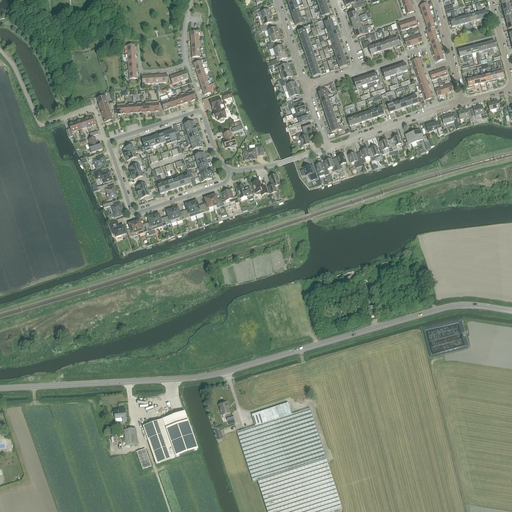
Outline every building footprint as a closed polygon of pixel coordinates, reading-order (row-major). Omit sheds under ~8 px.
[(352,4),(354,10),(365,6),(363,0),(354,3),(352,0),(343,0),(345,6),(352,4)] [(288,3),(290,9),(297,6),(295,1),(288,3)] [(318,6),(320,11),(327,9),(326,3),(318,6)] [(419,6),(422,14),(430,11),(427,3),(419,6)] [(412,4),(404,7),(407,15),(414,12),(412,4)] [(290,9),(292,15),(299,12),(297,6),(290,9)] [(505,17),(511,15),(511,8),(503,11),(505,17)] [(255,12),(254,12),(255,15),(256,14),(257,14),(258,17),(260,17),(261,20),(271,16),(270,13),(269,13),(268,10),(262,12),(261,9),(255,11),(255,12)] [(327,9),(320,11),(322,17),(329,14),(327,9)] [(456,9),(454,10),(454,13),(458,26),(464,24),(462,18),(458,19),(456,9)] [(469,9),(467,10),(470,23),(472,22),(473,24),(476,23),(476,21),(474,14),(471,15),(469,9)] [(422,14),(425,22),(432,19),(430,11),(422,14)] [(292,15),(294,20),(301,18),(299,12),(292,15)] [(356,12),(348,14),(350,20),(358,17),(356,12)] [(263,26),(260,27),(261,30),(267,28),(266,25),(273,23),(272,20),(271,16),(261,20),(263,26)] [(358,17),(350,20),(352,26),(360,23),(362,22),(361,18),(360,17),(358,17)] [(301,18),(294,20),(296,26),(303,24),(301,18)] [(326,29),(333,26),(331,20),(328,21),(327,19),(323,20),(326,29)] [(415,19),(407,21),(409,29),(417,26),(415,19)] [(427,30),(434,28),(435,27),(432,19),(425,22),(427,30)] [(409,29),(407,21),(399,24),(401,31),(409,29)] [(360,23),(352,26),(354,31),(362,29),(364,28),(364,27),(363,26),(361,27),(360,23)] [(328,34),(335,32),(333,26),(326,29),(328,34)] [(267,28),(261,30),(262,33),(267,31),(269,37),(279,34),(278,30),(277,30),(276,28),(269,30),(268,28),(267,28)] [(362,29),(354,31),(356,37),(364,35),(363,32),(365,31),(368,30),(367,29),(365,30),(364,30),(364,28),(362,29)] [(427,30),(429,38),(436,36),(434,28),(427,30)] [(305,29),(297,32),(299,38),(307,35),(305,29)] [(190,32),(191,41),(199,40),(198,32),(190,32)] [(335,32),(328,34),(326,35),(327,37),(329,37),(330,40),(337,38),(337,37),(338,37),(338,36),(337,35),(337,34),(336,34),(335,32)] [(271,44),(267,45),(268,48),(274,46),(273,43),(281,40),(280,38),(279,34),(269,37),(271,44)] [(307,35),(299,38),(301,43),(309,41),(307,35)] [(420,35),(412,37),(414,45),(422,42),(420,35)] [(393,36),(390,37),(394,47),(396,47),(397,48),(401,47),(401,46),(400,42),(399,41),(398,42),(397,38),(394,39),(393,36)] [(429,38),(432,46),(439,44),(436,36),(429,38)] [(385,42),(388,49),(394,47),(390,37),(387,38),(388,41),(385,42)] [(414,45),(412,37),(404,40),(406,48),(414,45)] [(330,40),(332,46),(339,43),(337,38),(330,40)] [(191,41),(192,49),(199,49),(199,40),(191,41)] [(388,49),(385,42),(385,40),(379,42),(380,43),(382,51),(388,49)] [(309,41),(301,43),(303,49),(311,46),(309,41)] [(376,53),(374,45),(371,46),(369,41),(362,44),(364,49),(368,48),(371,55),(376,53)] [(329,50),(333,49),(334,52),(341,49),(342,48),(341,46),(340,46),(339,43),(332,46),(328,47),(329,50)] [(382,51),(380,43),(374,45),(376,53),(382,51)] [(489,43),(483,44),(484,52),(488,51),(489,56),(492,56),(491,52),(490,50),(489,43)] [(432,46),(434,54),(442,52),(439,44),(432,46)] [(483,44),(476,46),(479,56),(485,54),(484,52),(483,44)] [(127,46),(127,54),(135,54),(134,45),(127,46)] [(274,46),(268,48),(269,51),(273,49),(275,56),(285,52),(284,48),(283,48),(283,46),(275,49),(274,46)] [(311,46),(303,49),(305,55),(313,52),(311,46)] [(476,46),(470,48),(472,55),(475,54),(477,60),(479,59),(480,59),(479,56),(476,46)] [(470,48),(464,49),(467,62),(470,62),(468,56),(472,55),(470,48)] [(199,49),(192,49),(192,58),(200,57),(199,49)] [(334,52),(336,57),(343,55),(341,49),(334,52)] [(464,49),(458,51),(459,58),(463,57),(465,63),(467,62),(464,49)] [(276,60),(270,63),(272,67),(274,66),(280,64),(279,61),(287,59),(286,56),(287,56),(285,52),(275,56),(276,60)] [(313,52),(305,55),(307,60),(314,58),(313,52)] [(442,52),(434,54),(437,62),(444,60),(442,52)] [(127,54),(128,63),(136,62),(135,54),(127,54)] [(343,55),(336,57),(333,58),(334,61),(336,60),(337,63),(345,61),(343,55)] [(314,58),(307,60),(309,66),(316,64),(314,58)] [(412,61),(414,69),(422,67),(419,58),(412,61)] [(193,64),(196,72),(204,69),(201,61),(193,64)] [(335,66),(338,65),(339,69),(347,66),(345,61),(337,63),(334,64),(335,66)] [(498,69),(495,70),(498,80),(504,78),(502,72),(503,71),(500,61),(497,62),(498,69)] [(128,63),(129,71),(136,71),(136,62),(128,63)] [(280,64),(274,66),(275,69),(278,68),(280,74),(290,70),(289,67),(288,65),(281,67),(280,64)] [(316,64),(309,66),(311,72),(318,69),(316,64)] [(405,64),(399,66),(402,73),(408,71),(405,64)] [(399,66),(393,68),(396,75),(397,78),(403,76),(402,73),(399,66)] [(414,69),(417,77),(424,75),(422,67),(414,69)] [(492,71),(489,72),(490,74),(492,81),(492,82),(493,83),(495,82),(496,81),(495,80),(498,80),(495,70),(494,67),(491,67),(492,71)] [(393,68),(388,69),(390,77),(396,75),(393,68)] [(446,68),(438,71),(440,78),(448,76),(446,68)] [(196,72),(199,80),(206,77),(204,69),(196,72)] [(318,69),(311,72),(313,78),(320,75),(318,69)] [(388,69),(382,71),(384,79),(390,77),(388,69)] [(282,80),(279,81),(280,84),(286,82),(285,79),(292,77),(291,74),(292,74),(290,70),(280,74),(282,80)] [(136,71),(129,71),(129,80),(137,79),(136,71)] [(186,71),(178,74),(180,82),(189,79),(186,71)] [(440,78),(438,71),(430,74),(432,81),(440,78)] [(374,87),(377,86),(376,82),(378,81),(379,85),(382,84),(380,77),(378,78),(376,73),(370,75),(373,83),(374,87)] [(180,82),(178,74),(170,77),(172,84),(180,82)] [(159,75),(150,76),(151,84),(159,83),(159,75)] [(167,75),(159,75),(159,83),(168,83),(167,75)] [(370,86),(369,84),(373,83),(370,75),(364,77),(367,85),(368,87),(370,86)] [(417,77),(420,85),(427,83),(424,75),(417,77)] [(151,84),(150,76),(142,77),(142,84),(151,84)] [(466,85),(467,89),(468,89),(472,88),(472,87),(474,86),(472,79),(471,76),(469,76),(470,79),(466,80),(467,84),(466,85)] [(199,80),(202,88),(209,85),(206,77),(199,80)] [(364,77),(359,79),(361,87),(367,85),(364,77)] [(361,87),(359,79),(353,81),(354,86),(351,87),(353,92),(359,91),(358,88),(361,87)] [(286,82),(280,84),(281,87),(285,86),(287,92),(298,89),(296,85),(295,82),(287,85),(286,82)] [(420,85),(422,93),(430,91),(427,83),(420,85)] [(451,84),(443,87),(445,94),(452,92),(454,92),(451,84)] [(209,85),(202,88),(204,96),(212,93),(209,85)] [(443,87),(435,90),(437,97),(445,94),(443,87)] [(289,98),(285,100),(287,104),(293,102),(292,100),(291,98),(299,95),(298,93),(299,93),(298,89),(287,92),(289,98)] [(320,92),(318,93),(320,99),(327,96),(331,95),(330,92),(327,94),(325,90),(320,92)] [(185,95),(187,102),(195,100),(192,91),(188,92),(188,94),(185,95)] [(430,91),(422,93),(425,101),(433,99),(430,91)] [(420,98),(418,92),(412,94),(413,96),(410,97),(410,98),(413,106),(418,104),(417,99),(420,98)] [(187,102),(185,95),(185,93),(184,93),(180,95),(180,96),(177,97),(180,105),(187,102)] [(400,96),(402,101),(398,102),(401,110),(407,108),(404,100),(403,95),(400,96)] [(97,99),(100,107),(109,104),(106,96),(97,99)] [(172,99),(169,100),(172,108),(180,105),(177,97),(177,96),(172,98),(172,99)] [(327,96),(320,99),(322,104),(329,102),(332,101),(331,98),(328,99),(327,96)] [(214,112),(215,114),(213,114),(213,116),(214,118),(215,119),(216,118),(216,120),(218,119),(218,121),(220,120),(220,122),(221,122),(224,121),(224,120),(224,119),(225,119),(225,117),(226,116),(224,110),(225,109),(225,108),(224,105),(223,105),(222,105),(220,98),(210,101),(213,109),(214,108),(215,112),(214,112)] [(410,98),(404,100),(407,108),(413,106),(410,98)] [(172,108),(169,100),(169,99),(161,101),(164,110),(172,108)] [(398,101),(395,102),(396,103),(393,104),(395,111),(401,110),(398,102),(398,101)] [(497,112),(496,109),(499,108),(500,110),(503,109),(502,104),(499,105),(498,101),(488,104),(489,111),(490,111),(490,114),(497,112)] [(145,104),(142,105),(142,113),(151,112),(150,102),(145,103),(145,104)] [(158,102),(150,102),(151,112),(159,111),(158,102)] [(287,104),(286,104),(287,107),(288,106),(290,110),(294,109),(295,114),(297,114),(303,112),(305,111),(304,108),(305,108),(305,107),(304,105),(303,105),(303,104),(302,105),(301,102),(294,104),(293,102),(287,104)] [(329,102),(322,104),(324,110),(331,108),(329,102)] [(137,105),(133,105),(134,113),(142,113),(142,105),(142,103),(137,103),(137,105)] [(100,107),(102,115),(110,112),(111,112),(109,104),(100,107)] [(126,114),(125,106),(125,104),(117,105),(117,107),(117,110),(117,114),(126,114)] [(129,105),(125,106),(126,114),(134,113),(133,105),(133,104),(128,104),(129,105)] [(395,111),(393,104),(387,106),(389,113),(395,111)] [(378,109),(375,110),(378,117),(384,115),(382,111),(384,110),(383,105),(377,107),(378,109)] [(488,118),(487,115),(486,110),(483,111),(482,106),(473,108),(475,116),(482,115),(483,119),(488,118)] [(331,108),(324,110),(325,116),(333,113),(331,108)] [(375,108),(369,110),(370,112),(372,119),(378,117),(375,110),(375,108)] [(463,119),(468,117),(470,122),(473,122),(471,115),(468,116),(467,110),(461,111),(457,112),(460,120),(461,123),(463,122),(463,119)] [(110,112),(102,115),(105,123),(113,120),(112,118),(113,117),(112,115),(111,115),(110,112)] [(295,114),(292,115),(293,120),(297,118),(299,123),(299,124),(308,121),(305,114),(304,114),(303,112),(297,114),(295,114)] [(370,112),(364,114),(366,121),(372,119),(370,112)] [(333,113),(325,116),(327,122),(335,119),(333,113)] [(364,114),(358,116),(361,123),(366,121),(364,114)] [(454,122),(455,126),(458,125),(457,120),(454,121),(452,114),(448,115),(448,116),(441,118),(444,125),(454,122)] [(358,116),(352,118),(355,125),(361,123),(358,116)] [(85,120),(87,127),(88,129),(92,127),(92,126),(95,125),(93,117),(85,120)] [(350,118),(347,120),(349,127),(355,125),(352,118),(350,118)] [(335,119),(327,122),(329,127),(337,125),(335,119)] [(85,120),(77,122),(80,130),(87,127),(85,120)] [(194,121),(181,126),(182,128),(183,131),(195,127),(194,121)] [(299,123),(296,125),(297,129),(302,127),(303,133),(308,131),(308,132),(312,130),(309,123),(308,121),(299,124),(299,123)] [(80,130),(77,122),(69,125),(70,129),(67,130),(70,138),(73,137),(72,133),(80,130)] [(426,125),(428,133),(438,130),(438,131),(438,132),(439,136),(443,135),(439,123),(436,124),(435,122),(426,125)] [(337,125),(329,127),(331,133),(339,131),(341,130),(340,127),(338,127),(337,125)] [(195,127),(183,131),(185,136),(188,135),(198,132),(196,127),(195,127)] [(423,137),(420,130),(413,133),(416,143),(416,142),(423,140),(425,143),(427,142),(425,136),(423,137)] [(173,131),(168,132),(171,141),(172,143),(177,141),(176,139),(175,136),(173,131)] [(305,137),(299,139),(302,147),(309,144),(308,142),(311,141),(308,132),(308,131),(303,133),(305,137)] [(168,132),(163,134),(166,143),(167,145),(172,143),(171,141),(168,132)] [(188,135),(185,136),(187,141),(189,140),(199,137),(197,132),(198,132),(188,135)] [(223,143),(222,145),(223,147),(224,147),(225,147),(226,149),(231,147),(231,148),(233,149),(235,148),(235,147),(235,146),(236,145),(233,138),(231,132),(224,134),(226,140),(223,141),(224,143),(223,143)] [(416,142),(416,143),(413,133),(405,136),(407,143),(405,144),(407,149),(410,148),(408,145),(411,144),(413,148),(417,146),(416,142)] [(390,140),(393,152),(398,150),(396,146),(402,144),(399,136),(395,137),(394,136),(393,137),(392,138),(392,139),(390,140)] [(187,141),(187,144),(188,146),(191,145),(201,142),(199,137),(189,140),(187,141)] [(89,146),(91,153),(102,149),(99,142),(97,143),(95,138),(89,140),(90,145),(89,146)] [(153,138),(147,139),(150,148),(151,150),(151,151),(154,150),(153,147),(156,146),(153,138)] [(147,139),(142,141),(145,149),(146,152),(151,150),(150,148),(147,139)] [(384,155),(389,153),(393,152),(390,140),(387,141),(386,140),(386,139),(385,139),(383,140),(383,141),(379,142),(382,151),(384,155)] [(128,147),(123,149),(124,152),(123,152),(125,155),(135,152),(133,146),(135,145),(134,142),(127,144),(128,147)] [(192,149),(189,149),(190,152),(202,147),(201,142),(191,145),(192,149)] [(244,153),(243,155),(243,157),(244,158),(245,160),(249,160),(250,160),(252,160),(252,159),(257,159),(256,155),(259,155),(259,156),(263,155),(262,146),(257,147),(258,149),(255,149),(243,150),(244,153)] [(370,150),(368,151),(370,157),(369,157),(371,162),(375,161),(374,157),(380,155),(377,147),(370,149),(370,150)] [(360,153),(358,153),(362,165),(366,163),(364,159),(369,157),(370,157),(368,151),(367,149),(363,150),(363,149),(361,150),(360,151),(360,152),(360,153)] [(135,152),(125,155),(126,159),(127,162),(132,160),(133,163),(141,161),(139,155),(136,156),(135,152)] [(195,158),(196,161),(206,158),(204,153),(192,157),(193,159),(195,158)] [(355,153),(348,156),(351,164),(354,163),(356,169),(362,167),(361,165),(362,165),(358,153),(355,154),(355,153)] [(337,158),(334,159),(338,170),(342,169),(341,165),(346,163),(344,155),(340,156),(339,155),(337,156),(337,157),(337,158)] [(88,158),(89,162),(93,160),(96,169),(105,166),(103,161),(105,160),(104,156),(96,159),(95,156),(88,158)] [(196,161),(198,166),(208,163),(206,158),(196,161)] [(328,160),(324,162),(325,163),(327,169),(332,168),(334,172),(338,170),(334,159),(332,160),(331,159),(330,158),(328,159),(327,160),(328,160)] [(134,166),(129,168),(130,171),(131,174),(141,171),(140,168),(141,167),(142,165),(142,164),(141,161),(133,163),(134,166)] [(197,172),(200,171),(210,168),(209,168),(208,163),(198,166),(199,169),(196,170),(197,172)] [(322,163),(315,166),(319,177),(324,175),(325,176),(329,175),(327,169),(325,163),(322,164),(322,163)] [(303,171),(301,172),(302,177),(311,174),(313,181),(317,179),(313,166),(310,167),(310,166),(303,168),(303,171)] [(199,178),(202,177),(212,173),(210,168),(200,171),(201,174),(198,175),(199,178)] [(94,173),(96,180),(101,178),(102,179),(101,180),(102,183),(103,183),(103,184),(112,181),(112,180),(113,179),(112,177),(111,177),(109,171),(102,173),(101,170),(94,173)] [(141,171),(131,174),(132,178),(133,178),(134,181),(138,179),(140,182),(147,180),(149,179),(148,176),(146,176),(145,174),(142,175),(141,171)] [(212,173),(202,177),(199,178),(201,183),(213,179),(211,174),(212,173)] [(188,175),(183,177),(186,186),(191,184),(188,175)] [(272,186),(268,187),(271,194),(277,192),(275,187),(281,185),(277,175),(269,178),(272,186)] [(172,178),(176,189),(181,187),(178,179),(177,176),(172,178)] [(141,185),(136,187),(137,190),(136,190),(137,194),(147,190),(146,186),(149,185),(147,180),(140,182),(141,185)] [(164,180),(162,181),(165,192),(171,191),(168,182),(165,183),(164,180)] [(162,181),(156,183),(157,186),(160,194),(165,192),(162,181)] [(252,183),(255,194),(256,193),(256,195),(258,195),(261,194),(262,196),(268,194),(266,187),(262,188),(260,181),(258,181),(256,181),(254,182),(254,183),(252,183)] [(97,188),(98,192),(101,191),(102,193),(104,194),(106,194),(108,200),(118,197),(114,186),(107,188),(106,185),(97,188)] [(236,188),(240,199),(247,197),(247,196),(252,195),(250,188),(245,189),(244,186),(242,187),(241,186),(239,187),(238,188),(236,188)] [(147,190),(137,194),(139,197),(140,200),(145,198),(146,201),(154,199),(152,193),(150,189),(147,190)] [(235,202),(236,205),(239,204),(237,197),(234,198),(231,190),(222,193),(225,202),(229,200),(230,204),(235,202)] [(216,195),(210,197),(214,207),(216,206),(217,209),(224,206),(222,200),(218,201),(216,195)] [(203,206),(205,213),(209,211),(208,209),(214,207),(210,197),(205,199),(207,205),(203,206)] [(113,214),(111,214),(111,215),(111,218),(112,218),(114,218),(122,215),(120,209),(122,208),(120,203),(114,206),(113,202),(103,206),(104,209),(111,207),(113,214)] [(197,202),(191,204),(195,213),(196,216),(198,215),(205,213),(203,206),(199,208),(197,202)] [(184,213),(186,219),(196,216),(195,213),(191,204),(186,205),(188,211),(184,213)] [(178,208),(172,210),(177,222),(186,219),(184,213),(180,214),(178,208)] [(165,219),(167,226),(177,222),(172,210),(167,212),(169,218),(165,219)] [(159,215),(153,216),(157,226),(162,224),(163,227),(167,226),(165,219),(161,221),(159,215)] [(146,226),(148,232),(158,229),(157,226),(153,216),(148,218),(150,224),(146,226)] [(140,221),(135,223),(139,235),(148,232),(146,226),(142,227),(140,221)] [(114,234),(116,238),(126,234),(123,227),(119,228),(117,222),(110,225),(113,234),(114,234)] [(131,231),(127,232),(129,238),(139,235),(135,223),(129,225),(131,231)] [(226,417),(227,422),(234,420),(232,415),(230,416),(229,414),(230,413),(226,402),(218,405),(222,416),(226,415),(226,417)] [(255,426),(236,432),(248,470),(252,482),(257,481),(267,511),(330,511),(342,509),(326,459),(310,408),(292,414),(288,403),(270,409),(251,415),(255,426)] [(123,422),(126,422),(126,417),(125,408),(120,409),(121,410),(114,411),(114,412),(113,412),(112,412),(112,413),(112,415),(113,415),(114,416),(115,419),(122,418),(123,422)] [(188,421),(184,412),(173,416),(162,420),(175,458),(176,457),(198,450),(188,421)] [(143,427),(156,464),(175,458),(162,420),(143,427)] [(215,428),(218,440),(223,439),(220,431),(224,430),(222,425),(215,428)] [(124,430),(126,446),(138,445),(136,429),(124,430)] [(142,450),(136,452),(142,470),(151,466),(146,452),(143,453),(142,450)]
